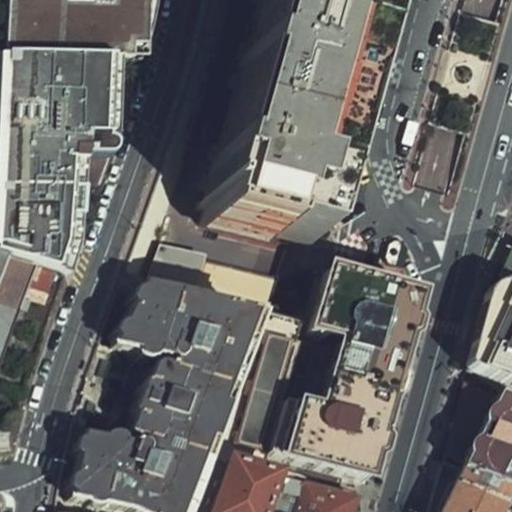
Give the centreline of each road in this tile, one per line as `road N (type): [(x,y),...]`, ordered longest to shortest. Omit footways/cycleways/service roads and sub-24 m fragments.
road 1 (residential): [(184,0),(28,480)]
road 2 (tertiary): [(393,511),(511,78)]
